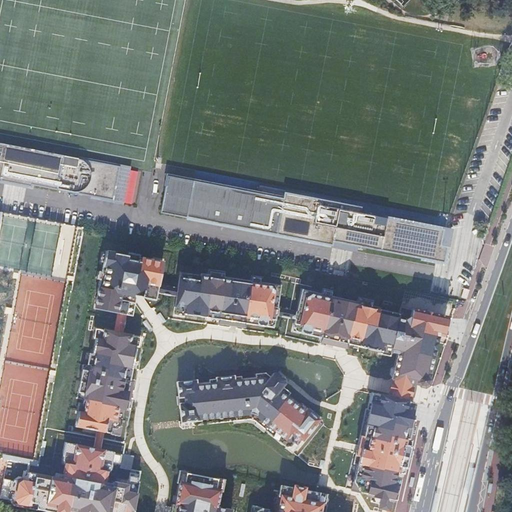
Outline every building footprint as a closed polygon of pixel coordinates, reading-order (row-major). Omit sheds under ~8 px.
[(78,159),(0,143),(0,182),(31,188),(31,186),(33,186),(90,197),(113,202),(120,167),(78,159)] [(113,202),(90,197),(89,200),(123,206),(130,167),(78,157),(78,159),(120,167),(113,202)] [(163,187),(165,187),(167,177),(259,194),(260,192),(166,174),(163,187)] [(259,194),(167,177),(165,187),(160,214),(186,218),(332,246),(333,242),(357,247),(420,259),(444,263),(447,247),(440,246),(443,229),(373,216),(360,214),(361,207),(260,188),(260,192),(259,194)] [(0,182),(0,184),(33,190),(33,186),(31,186),(31,188),(0,182)] [(444,263),(420,259),(419,261),(446,266),(453,229),(374,214),(373,216),(443,229),(440,246),(447,247),(444,263)] [(332,246),(186,218),(185,220),(356,253),(357,247),(333,242),(332,246)] [(155,301),(163,263),(138,258),(139,255),(128,253),(127,258),(115,256),(116,254),(106,252),(101,274),(99,273),(97,281),(100,281),(99,286),(102,287),(102,289),(98,289),(94,311),(117,314),(126,316),(132,318),(135,298),(143,300),(143,299),(155,301)] [(211,275),(181,271),(180,276),(175,297),(173,312),(216,318),(216,326),(245,330),(246,322),(276,326),(281,285),(263,283),(264,278),(253,276),(253,281),(223,277),(224,272),(212,271),(211,275)] [(180,276),(163,273),(158,294),(175,297),(180,276)] [(468,290),(462,288),(459,297),(466,299),(468,290)] [(320,294),(299,290),(290,332),(317,338),(316,343),(357,351),(358,348),(377,352),(376,355),(387,358),(388,354),(395,356),(390,379),(416,385),(417,386),(423,388),(427,385),(428,380),(427,378),(436,336),(443,337),(448,317),(398,307),(396,314),(378,310),(378,308),(370,306),(371,302),(356,298),(355,302),(328,296),(329,293),(320,292),(320,294)] [(126,316),(117,314),(114,330),(123,331),(126,316)] [(139,348),(141,339),(98,330),(93,356),(90,356),(88,366),(91,366),(90,368),(84,367),(78,400),(84,401),(83,408),(79,407),(78,413),(79,413),(76,428),(111,435),(110,436),(121,438),(123,429),(121,428),(124,411),(126,412),(126,411),(128,411),(134,382),(130,381),(136,348),(139,348)] [(196,381),(177,383),(182,427),(233,421),(234,424),(247,422),(254,424),(264,432),(265,430),(297,456),(323,425),(321,423),(322,420),(302,404),(300,406),(288,396),(291,393),(284,388),(281,391),(279,389),(284,384),(283,380),(280,378),(277,375),(273,375),(272,376),(269,376),(265,373),(255,374),(255,378),(234,380),(234,377),(216,378),(216,379),(215,379),(215,382),(196,384),(196,381)] [(379,507),(389,510),(392,498),(397,499),(403,473),(415,419),(410,418),(411,412),(412,412),(414,403),(407,402),(407,401),(370,393),(368,401),(369,402),(368,409),(365,409),(359,434),(355,448),(354,452),(353,451),(344,488),(358,491),(359,490),(366,492),(365,494),(371,496),(370,500),(380,503),(379,507)] [(4,504),(46,511),(132,511),(138,481),(128,479),(128,482),(122,481),(122,484),(112,482),(116,464),(118,464),(120,454),(73,446),(68,473),(11,463),(4,504)] [(231,511),(232,511),(216,508),(220,489),(222,489),(224,480),(179,472),(177,482),(179,483),(176,502),(172,501),(170,511),(171,511),(170,511),(231,511)] [(325,503),(328,492),(306,488),(306,486),(293,483),(293,485),(280,482),(277,495),(280,496),(277,511),(271,511),(267,511),(268,509),(262,508),(262,506),(253,504),(251,511),(320,511),(323,503),(325,503)]
